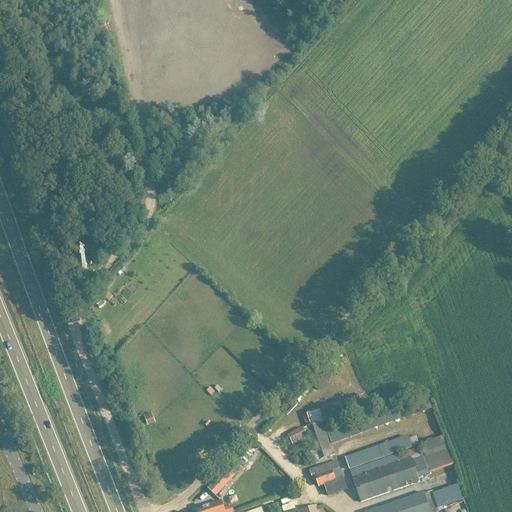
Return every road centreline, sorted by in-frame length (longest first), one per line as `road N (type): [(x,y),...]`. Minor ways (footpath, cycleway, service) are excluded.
road 1 (unclassified): [(159,511),(181,499),(511,136)]
road 2 (track): [(72,322),(79,296),(148,210),(152,193),(114,0)]
road 3 (trunk): [(121,511),(0,188)]
road 4 (trunk): [(0,314),(79,511)]
road 5 (unclassified): [(143,511),(72,322)]
road 6 (unknown): [(253,420),(346,511)]
